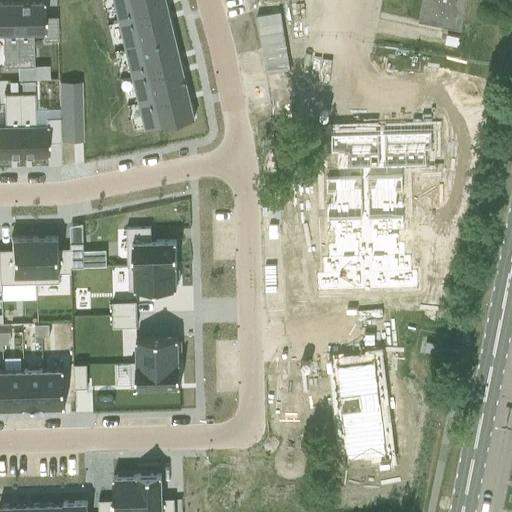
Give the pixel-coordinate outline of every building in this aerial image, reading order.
[(181,2),(180,0),(127,0),(131,14),(181,2)] [(422,0),(419,21),(437,25),(438,21),(443,22),(442,26),(461,29),(466,0),(422,0)] [(137,41),(187,30),(181,2),(131,14),(137,41)] [(0,33),(2,34),(3,67),(18,66),(16,4),(0,3),(0,33)] [(43,3),(16,4),(18,66),(33,66),(32,33),(43,33),(43,40),(57,40),(57,16),(43,16),(43,3)] [(187,30),(137,41),(143,68),(194,57),(187,30)] [(194,57),(143,68),(150,96),(200,84),(194,57)] [(17,81),(8,82),(9,93),(17,93),(17,81)] [(33,81),(21,82),(21,93),(34,92),(33,81)] [(72,81),(60,81),(60,93),(72,93),(72,81)] [(206,114),(200,84),(150,96),(156,124),(206,114)] [(21,93),(19,93),(21,156),(48,155),(48,141),(60,141),(60,117),(45,117),(45,124),(35,124),(34,92),(21,93)] [(0,156),(21,156),(19,93),(17,93),(9,93),(4,93),(5,125),(0,125),(0,156)] [(72,93),(60,93),(61,105),(73,105),(72,93)] [(73,105),(61,105),(61,117),(73,117),(73,105)] [(73,117),(61,117),(61,129),(73,129),(73,117)] [(73,129),(61,129),(62,141),(74,141),(73,129)] [(433,148),(433,130),(332,133),(332,151),(338,151),(339,175),(327,176),(327,191),(333,191),(334,203),(328,203),(329,231),(334,231),(335,243),(329,243),(329,256),(323,256),(324,272),(317,272),(318,291),(419,288),(419,269),(413,270),(412,254),(406,254),(406,241),(400,241),(399,229),(405,229),(405,201),(399,201),(398,189),(404,189),(404,165),(428,164),(427,148),(433,148)] [(42,231),(43,268),(67,268),(67,267),(79,267),(79,261),(79,242),(67,243),(67,230),(42,231)] [(6,244),(6,268),(19,268),(19,269),(43,268),(42,231),(18,231),(18,243),(6,244)] [(142,236),(142,260),(186,259),(186,235),(142,236)] [(79,242),(79,261),(92,261),(91,237),(79,237),(79,242)] [(186,259),(142,260),(142,261),(143,261),(143,285),(186,284),(185,261),(186,261),(186,259)] [(134,310),(158,309),(158,297),(134,297),(134,310)] [(158,309),(134,310),(134,323),(158,322),(158,309)] [(144,359),(188,358),(188,357),(187,357),(186,334),(144,335),(145,358),(144,358),(144,359)] [(387,452),(387,456),(389,456),(376,357),(375,357),(375,360),(339,364),(339,361),(337,361),(350,461),(352,460),(351,457),(387,452)] [(188,358),(144,359),(144,383),(188,383),(188,358)] [(81,371),(81,384),(94,384),(93,360),(81,360),(81,371)] [(0,402),(8,403),(8,365),(0,364),(0,402)] [(28,364),(8,365),(8,403),(29,402),(28,364)] [(29,402),(50,402),(49,364),(28,364),(29,402)] [(71,364),(49,364),(50,402),(72,402),(71,364)] [(144,511),(144,472),(143,472),(143,473),(119,474),(120,502),(108,502),(107,511),(144,511)] [(168,472),(144,472),(144,511),(180,511),(181,501),(169,501),(168,472)] [(69,501),(48,501),(48,511),(69,511),(70,499),(69,499),(69,501)] [(70,499),(69,511),(92,511),(93,499),(70,499)] [(26,511),(26,501),(3,502),(3,511),(26,511)] [(26,511),(48,511),(48,501),(26,501),(26,511)]
